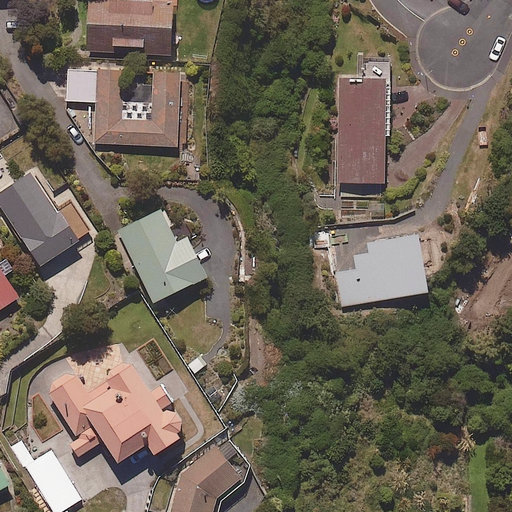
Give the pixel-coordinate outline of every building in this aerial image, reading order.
[(171,0),(144,0),(145,2),(103,0),(87,0),(85,52),(169,56),(171,0)] [(390,58),(357,58),(357,80),(338,80),(336,196),(383,197),(384,137),(388,137),(390,58)] [(122,101),(123,73),(70,70),(69,101),(95,102),(94,144),(177,148),(180,75),(150,74),(149,102),(122,101)] [(69,223),(33,172),(0,194),(0,200),(45,266),(95,231),(83,214),(69,223)] [(176,243),(161,211),(118,231),(152,304),(205,280),(186,239),(176,243)] [(431,255),(427,235),(366,245),(367,254),(353,257),(355,270),(336,273),(341,307),(427,293),(421,256),(431,255)] [(0,311),(22,297),(0,264),(0,311)] [(211,366),(202,354),(188,364),(197,376),(211,366)] [(167,407),(177,400),(164,382),(154,389),(136,362),(127,361),(112,371),(111,379),(91,393),(79,374),(70,372),(54,382),(52,393),(81,437),(73,443),(82,456),(107,439),(123,463),(153,443),(161,456),(187,438),(185,435),(187,433),(188,430),(188,428),(188,425),(188,423),(187,420),(186,418),(185,415),(183,414),(181,412),(179,411),(176,410),(174,410),(171,410),(168,410),(167,407)] [(253,464),(230,438),(219,448),(215,443),(184,470),(170,511),(217,511),(221,500),(256,469),(252,465),(253,464)] [(52,449),(26,466),(37,484),(34,485),(51,511),(62,511),(84,499),(52,449)] [(0,490),(13,484),(0,460),(0,490)]
